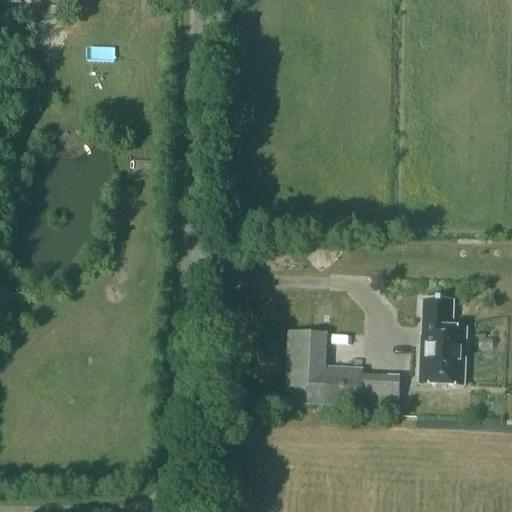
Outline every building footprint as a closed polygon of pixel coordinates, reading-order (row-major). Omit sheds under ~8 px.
[(34,6),(24,7),(25,15),(35,14),(34,6)] [(507,286),(493,285),(493,294),(507,294),(507,286)] [(453,330),(454,302),(423,300),(419,386),(465,388),(468,331),(453,330)] [(287,368),(324,370),(326,335),(288,334),(287,368)] [(361,409),(362,377),(363,371),(324,370),(287,368),(285,406),(361,409)] [(362,377),(361,409),(387,410),(389,378),(362,377)] [(387,410),(399,411),(401,379),(389,378),(387,410)]
